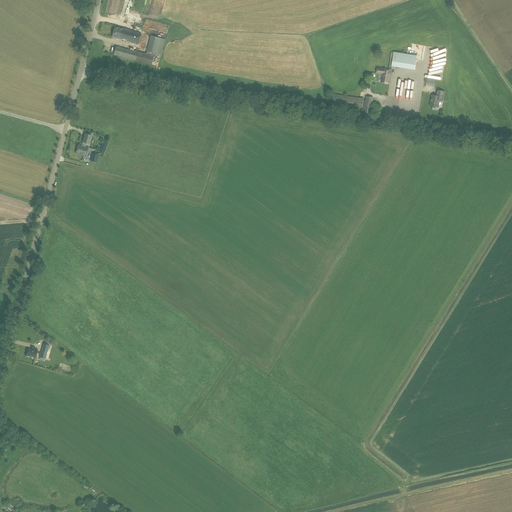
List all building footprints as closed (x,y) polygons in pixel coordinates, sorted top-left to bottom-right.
[(112,37),(138,44),(141,34),(115,27),(112,37)] [(151,36),(147,52),(161,55),(165,40),(151,36)] [(152,65),(154,56),(116,46),(114,55),(152,65)] [(392,67),(415,70),(417,55),(394,52),(392,67)] [(445,61),(430,65),(431,72),(429,72),(430,75),(445,71),(444,66),(447,65),(445,61)] [(383,68),(383,69),(377,68),(376,74),(383,74),(381,83),(390,84),(392,70),(383,68)] [(427,78),(426,85),(434,87),(436,80),(427,78)] [(430,106),(438,108),(439,101),(443,101),(445,92),(437,90),(437,96),(432,95),(430,106)] [(367,97),(366,101),(363,100),(363,99),(334,95),(332,106),(363,110),(363,109),(365,109),(364,112),(371,113),(373,98),(367,97)] [(89,147),(85,146),(86,143),(90,144),(91,144),(92,141),(91,140),(92,136),(85,134),(82,146),(85,147),(89,148),(89,147)] [(102,144),(99,152),(104,154),(107,146),(102,144)] [(86,157),(89,148),(85,147),(82,146),(78,145),(75,154),(86,157)] [(99,155),(93,153),(90,161),(97,163),(99,155)] [(40,357),(45,359),(49,345),(43,344),(40,357)] [(33,351),(28,349),(27,356),(36,358),(38,350),(34,349),(33,351)]
